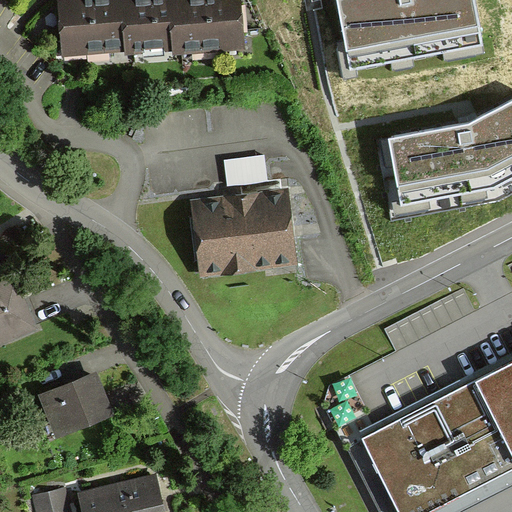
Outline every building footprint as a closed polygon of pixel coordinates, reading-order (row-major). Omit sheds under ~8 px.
[(126,50),(151,48),(146,0),(127,0),(128,3),(112,4),(111,0),(68,0),(62,1),(67,51),(126,46),(126,50)] [(170,0),(146,0),(151,48),(173,46),(173,50),(235,45),(231,0),(182,0),(182,1),(171,2),(170,0)] [(473,0),(338,0),(346,43),(336,45),(341,76),(354,74),(353,65),(388,58),(390,67),(414,62),(413,55),(442,50),(443,57),(482,50),(473,0)] [(511,177),(511,106),(470,130),(392,144),(404,204),(492,187),(511,177)] [(265,159),(227,164),(230,186),(268,181),(265,159)] [(251,265),(288,260),(280,196),(256,199),(255,192),(225,196),(225,202),(196,206),(203,270),(221,268),(222,274),(251,270),(251,265)] [(32,327),(31,327),(12,280),(0,284),(0,331),(2,331),(5,338),(32,327)] [(511,357),(387,421),(346,442),(380,511),(396,511),(499,460),(508,480),(511,477),(511,357)] [(58,432),(105,413),(90,376),(77,381),(75,374),(61,380),(64,387),(43,395),(58,432)] [(153,511),(146,479),(78,495),(82,511),(153,511)] [(35,511),(66,511),(61,490),(32,497),(35,511)]
